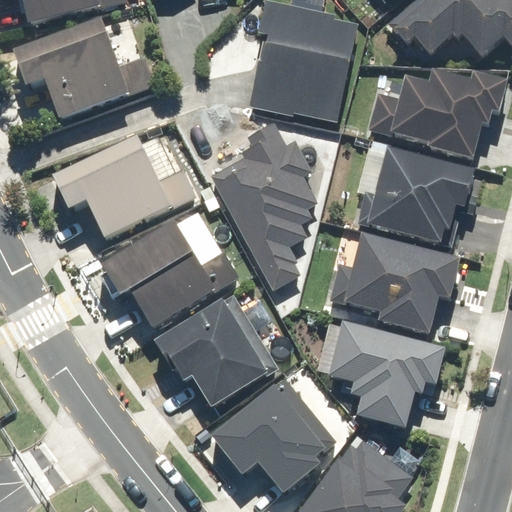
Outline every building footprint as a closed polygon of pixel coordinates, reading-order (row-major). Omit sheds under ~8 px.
[(37,0),(44,25),(114,8),(114,9),(135,4),(134,0),(37,0)] [(511,0),(425,0),(397,25),(405,35),(409,32),(420,44),(428,37),(443,54),(458,41),(460,42),(467,37),(469,40),(475,35),(494,57),(511,41),(511,0)] [(269,64),(257,109),(300,119),(301,114),(345,124),(362,62),(361,62),(366,26),(342,22),(343,17),(273,3),(268,35),(279,37),(273,64),(269,64)] [(59,81),(73,120),(163,89),(153,60),(134,67),(123,35),(121,35),(116,20),(28,51),(41,87),(59,81)] [(384,95),(375,133),(402,140),(403,134),(442,144),(441,149),(486,160),(496,125),(502,126),(505,112),(511,113),(511,79),(486,73),(484,81),(445,71),(442,84),(418,78),(412,102),(384,95)] [(251,160),(218,178),(281,293),(309,277),(303,267),(306,265),(297,249),(315,239),(308,227),(320,221),(315,212),(326,206),(311,179),(319,174),(302,143),(294,148),(281,125),(255,140),(260,150),(249,156),(251,160)] [(101,203),(118,241),(185,209),(205,200),(191,172),(174,181),(160,152),(158,153),(151,137),(67,176),(74,192),(77,191),(86,210),(101,203)] [(488,172),(400,149),(388,198),(373,194),(365,225),(380,229),(380,226),(453,245),(457,231),(462,232),(469,206),(478,209),(488,172)] [(144,293),(165,329),(248,279),(233,254),(214,265),(188,222),(116,265),(137,298),(144,293)] [(394,313),(392,322),(443,335),(452,298),(463,301),(474,260),(375,235),(366,271),(346,266),(337,302),(357,308),(358,304),(394,313)] [(240,298),(167,343),(186,373),(189,371),(196,382),(205,377),(225,408),(286,370),(240,298)] [(459,349),(356,323),(342,377),(366,383),(363,396),(374,399),(370,416),(419,429),(428,393),(436,395),(439,383),(450,386),(459,349)] [(292,382),(224,437),(256,476),(271,464),(297,494),(333,465),(328,459),(338,450),(344,445),(292,382)] [(416,511),(420,507),(408,498),(421,479),(369,442),(363,450),(357,447),(347,462),(349,464),(314,511),(416,511)]
